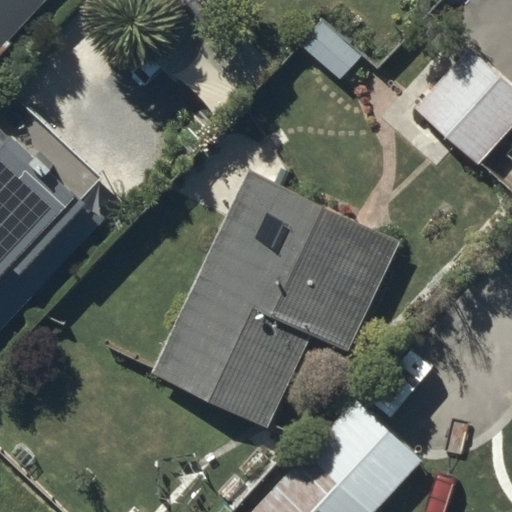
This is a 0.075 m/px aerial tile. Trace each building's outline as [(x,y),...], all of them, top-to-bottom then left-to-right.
[(0,0),(0,60),(54,0),(0,0)] [(511,86),(472,50),(416,113),(480,172),(511,136),(511,86)] [(0,334),(105,222),(86,204),(83,208),(17,147),(0,165),(0,334)] [(252,176),(155,377),(270,433),(313,346),(348,363),(402,250),(252,176)] [(380,511),(423,465),(360,409),(335,436),(330,431),(256,511),(380,511)]
